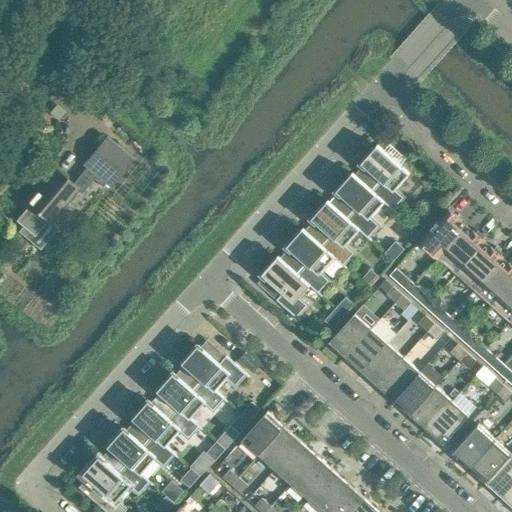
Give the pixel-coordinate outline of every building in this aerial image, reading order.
[(65,111),(56,104),(49,113),(58,120),(65,111)] [(25,202),(48,222),(76,189),(81,193),(97,174),(110,185),(133,158),(106,136),(84,164),(87,166),(72,183),(54,168),(25,202)] [(395,190),(410,173),(378,144),(362,162),(383,181),(374,191),(385,201),(384,201),(392,209),(403,197),(395,190)] [(370,217),(384,201),(385,201),(374,191),(353,172),(337,190),(358,208),(349,218),(360,229),(367,236),(378,224),(370,217)] [(345,245),(360,229),(349,218),(328,199),(312,217),(333,236),(324,246),(335,256),(335,257),(343,264),(353,252),(345,245)] [(438,257),(468,224),(456,214),(457,213),(449,207),(442,214),(420,241),(438,257)] [(419,232),(430,220),(421,212),(410,224),(419,232)] [(457,273),(486,241),(484,239),(486,237),(478,230),(476,232),(468,224),(438,257),(439,258),(440,257),(457,273)] [(320,273),(335,257),(335,256),(324,246),(303,227),(287,245),(308,264),(299,273),(299,274),(310,284),(310,285),(318,292),(328,280),(320,273)] [(394,260),(405,248),(396,240),(385,252),(394,260)] [(475,289),(504,257),(501,255),(503,253),(496,246),(494,248),(486,241),(457,273),(475,289)] [(299,297),(310,285),(310,284),(299,274),(299,273),(279,255),(262,273),(283,291),(277,299),(296,316),(306,304),(299,297)] [(493,305),(511,283),(511,264),(504,257),(475,289),(493,305)] [(415,283),(397,267),(390,274),(408,290),(415,283)] [(369,288),(380,276),(371,268),(360,280),(369,288)] [(433,299),(415,283),(408,290),(426,306),(433,299)] [(511,321),(511,319),(511,283),(493,305),(511,321)] [(403,294),(394,285),(387,293),(396,301),(403,294)] [(405,309),(412,302),(403,294),(396,301),(405,309)] [(345,316),(355,304),(346,296),(336,307),(345,316)] [(451,315),(433,299),(426,306),(444,322),(451,315)] [(334,328),(345,316),(336,307),(325,320),(334,328)] [(347,356),(372,327),(356,312),(330,341),(347,356)] [(435,322),(426,314),(419,322),(428,330),(435,322)] [(469,331),(451,315),(444,322),(462,338),(469,331)] [(437,338),(444,330),(435,322),(428,330),(437,338)] [(363,371),(388,342),(372,327),(347,356),(363,371)] [(487,347),(469,331),(462,338),(480,355),(487,347)] [(379,385),(405,356),(388,342),(363,371),(379,385)] [(467,351),(458,343),(451,350),(461,359),(467,351)] [(235,384),(246,372),(227,355),(220,362),(199,344),(183,362),(204,380),(215,390),(227,377),(235,384)] [(505,363),(487,347),(480,355),(498,371),(505,363)] [(476,359),(467,351),(461,359),(470,367),(476,359)] [(395,399),(421,371),(405,356),(379,385),(395,399)] [(511,369),(505,363),(498,371),(511,383),(511,369)] [(411,414),(437,385),(421,371),(395,399),(411,414)] [(215,390),(204,380),(195,390),(174,372),(158,389),(179,408),(191,418),(204,403),(212,410),(223,397),(215,390)] [(505,385),(496,377),(489,384),(498,392),(505,385)] [(427,428),(453,399),(437,385),(411,414),(427,428)] [(511,395),(511,391),(505,385),(498,392),(507,400),(511,395)] [(189,419),(191,418),(179,408),(170,418),(149,399),(133,417),(154,436),(155,435),(166,445),(168,443),(178,431),(187,439),(198,426),(189,419)] [(470,415),(453,399),(427,428),(444,443),(470,415)] [(251,420),(261,409),(252,401),(242,412),(251,420)] [(260,454),(285,425),(268,410),(243,439),(260,454)] [(239,433),(251,420),(242,412),(231,425),(239,433)] [(470,467),(496,438),(479,423),(453,452),(470,467)] [(276,468),(301,439),(285,425),(260,454),(276,468)] [(177,450),(168,443),(166,445),(155,435),(154,436),(145,446),(125,427),(109,445),(129,464),(130,463),(141,473),(143,472),(157,455),(166,462),(177,450)] [(486,481),(511,452),(496,438),(470,467),(486,481)] [(292,483),(317,454),(301,439),(276,468),(292,483)] [(214,460),(225,448),(216,440),(205,452),(214,460)] [(502,495),(511,484),(511,452),(486,481),(502,495)] [(308,497),(333,468),(317,454),(292,483),(308,497)] [(151,479),(143,472),(141,473),(130,463),(129,464),(120,473),(100,455),(84,473),(88,476),(79,486),(108,511),(124,511),(127,509),(117,501),(132,484),(140,491),(151,479)] [(190,487),(201,475),(192,467),(181,479),(190,487)] [(231,467),(223,476),(232,484),(240,475),(231,467)] [(324,511),(349,483),(333,468),(308,497),(324,511)] [(249,483),(240,475),(232,484),(241,492),(249,483)] [(324,511),(352,511),(366,497),(349,483),(324,511)] [(511,503),(511,484),(502,495),(511,503)] [(162,511),(167,511),(176,503),(167,495),(156,507),(162,511)] [(263,496),(255,505),(263,511),(265,511),(272,504),(263,496)] [(381,511),(382,511),(366,497),(352,511),(381,511)]
